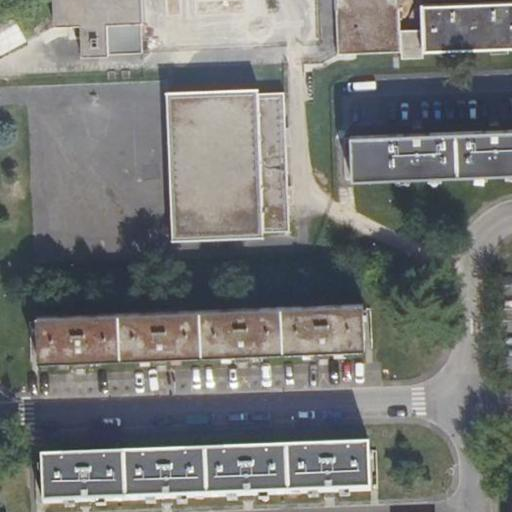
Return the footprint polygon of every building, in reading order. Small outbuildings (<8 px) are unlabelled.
[(142,53),(143,52),(140,0),(55,0),(57,26),(82,25),(83,56),(111,55),(111,53),(142,53)] [(402,52),(399,0),(335,0),(339,55),(402,52)] [(511,1),(423,5),(424,51),(511,47),(511,1)] [(267,239),(266,234),(293,233),(287,92),(260,93),(260,89),(168,93),(175,242),(267,239)] [(511,129),(352,135),(354,179),(511,173),(511,129)] [(40,362),(328,351),(329,351),(365,350),(367,350),(366,303),(314,305),(39,316),(40,362)] [(44,458),(46,505),(372,492),(371,446),(44,458)]
